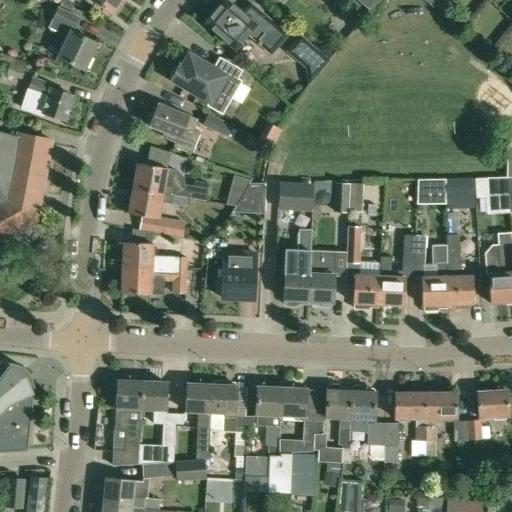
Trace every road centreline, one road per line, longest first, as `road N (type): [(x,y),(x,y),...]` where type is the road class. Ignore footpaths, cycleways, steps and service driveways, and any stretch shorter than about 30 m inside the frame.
road 1 (residential): [(511,344),(403,357),(82,343)]
road 2 (residential): [(82,343),(102,138),(118,84),(166,0)]
road 3 (residential): [(64,511),(82,343)]
